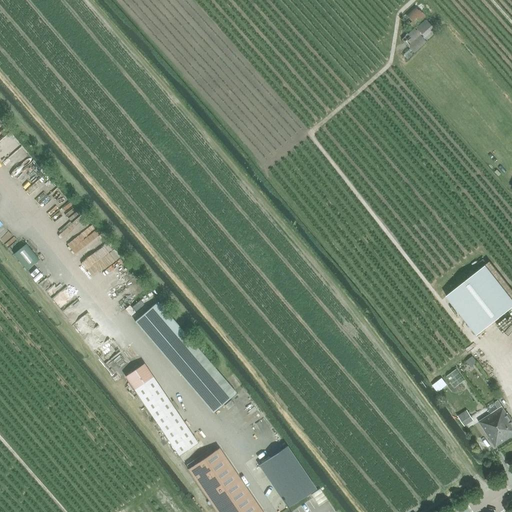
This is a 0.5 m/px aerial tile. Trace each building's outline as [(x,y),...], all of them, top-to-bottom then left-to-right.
[(426,17),(416,6),(403,19),(413,29),(401,40),(409,48),(403,54),(408,59),(436,32),(424,19),(426,17)] [(12,129),(9,133),(16,140),(19,136),(12,129)] [(0,142),(0,150),(3,152),(9,142),(3,138),(0,142)] [(17,166),(23,159),(16,152),(9,159),(17,166)] [(72,235),(83,249),(94,240),(88,233),(98,226),(84,208),(82,209),(72,196),(63,203),(73,216),(61,225),(70,237),(72,235)] [(0,223),(0,240),(6,247),(16,237),(2,221),(0,223)] [(20,250),(28,262),(33,259),(25,247),(20,250)] [(105,258),(113,253),(111,249),(103,254),(105,258)] [(511,298),(486,266),(447,297),(477,336),(511,308),(511,298)] [(134,303),(138,306),(146,297),(141,294),(134,303)] [(138,315),(213,409),(237,389),(162,295),(138,315)] [(473,356),(466,361),(470,365),(470,366),(476,361),(473,356)] [(447,370),(455,382),(465,375),(457,363),(447,370)] [(126,377),(134,390),(179,456),(198,443),(153,377),(144,364),(126,377)] [(442,378),(433,386),(437,391),(446,384),(442,378)] [(248,397),(252,394),(246,383),(241,386),(248,397)] [(505,429),(511,437),(511,436),(511,419),(508,413),(507,414),(502,407),(498,401),(496,402),(497,405),(499,409),(491,414),(502,431),(505,429)] [(467,410),(458,416),(462,422),(471,416),(467,410)] [(236,415),(243,425),(248,422),(241,412),(236,415)] [(496,447),(511,437),(505,429),(502,431),(491,414),(479,422),(496,447)] [(288,508),(316,489),(287,446),(259,465),(288,508)] [(262,511),(219,448),(188,469),(217,511),(262,511)]
